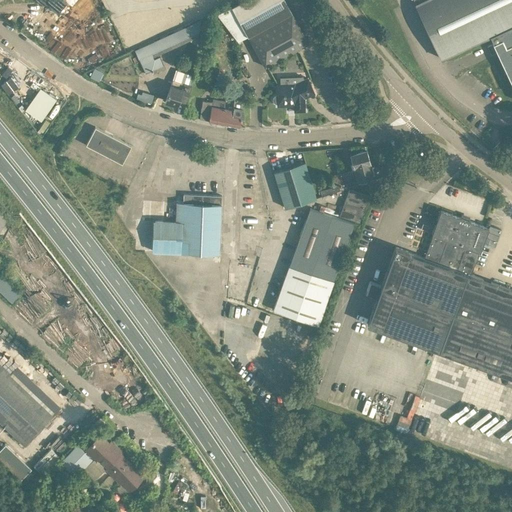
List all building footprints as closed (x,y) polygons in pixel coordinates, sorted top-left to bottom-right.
[(40,0),(57,13),(67,1),(64,0),(40,0)] [(243,0),(231,6),(248,36),(292,12),(285,0),(243,0)] [(511,0),(413,0),(441,59),(490,36),(511,83),(511,0)] [(292,12),(248,36),(265,67),(309,43),(292,12)] [(200,18),(198,37),(196,49),(205,49),(209,13),(200,18)] [(153,57),(198,37),(200,18),(135,50),(137,58),(139,58),(145,73),(154,69),(156,73),(166,69),(160,58),(154,60),(153,57)] [(8,67),(2,74),(6,78),(12,70),(8,67)] [(94,68),(90,77),(98,81),(103,72),(94,68)] [(175,70),(172,79),(165,101),(177,105),(178,101),(185,103),(191,85),(192,75),(175,70)] [(216,85),(227,85),(227,79),(225,78),(225,75),(217,75),(217,78),(216,78),(216,85)] [(9,93),(19,86),(11,76),(1,84),(9,93)] [(277,104),(277,106),(289,106),(289,104),(294,104),(294,112),(305,111),(304,98),(314,94),(308,78),(297,83),(297,84),(280,85),(280,93),(277,93),(277,95),(276,96),(275,96),(274,97),(273,97),(273,98),(273,99),(273,100),(273,101),(273,102),(274,103),(275,103),(276,104),(277,104)] [(20,89),(10,96),(18,105),(27,98),(20,89)] [(56,99),(43,90),(28,111),(41,121),(56,99)] [(140,91),(138,99),(154,102),(155,94),(140,91)] [(223,115),(224,108),(225,100),(212,98),(212,102),(203,101),(200,116),(210,118),(209,122),(226,125),(228,116),(223,115)] [(228,116),(226,125),(240,127),(241,118),(244,119),(243,100),(234,99),(232,107),(228,107),(228,109),(224,108),(223,115),(228,116)] [(122,164),(131,146),(95,127),(86,145),(122,164)] [(358,181),(365,179),(374,177),(366,149),(350,154),(354,167),(351,168),(352,171),(335,175),(335,178),(331,181),(333,187),(320,191),(322,197),(351,188),(349,183),(358,180),(358,181)] [(305,161),(274,171),(285,208),(316,198),(305,161)] [(348,190),(339,217),(358,224),(368,198),(348,190)] [(154,251),(219,254),(222,196),(183,194),(183,203),(177,202),(176,221),(155,220),(154,251)] [(309,208),(284,278),(273,310),(317,326),(318,325),(330,291),(354,224),(309,208)] [(488,228),(464,219),(440,210),(432,234),(433,235),(424,258),(395,247),(367,325),(419,343),(511,376),(511,289),(471,275),(479,251),(480,252),(488,228)] [(491,225),(488,237),(498,239),(501,227),(491,225)] [(0,273),(0,290),(12,302),(20,293),(0,273)] [(53,416),(43,406),(0,364),(0,420),(25,445),(46,423),(53,416)] [(100,434),(93,441),(85,450),(77,442),(58,462),(76,479),(83,471),(94,480),(104,469),(119,484),(128,492),(143,476),(120,454),(122,452),(111,441),(110,443),(100,434)] [(5,443),(0,448),(0,459),(20,479),(31,468),(5,443)] [(50,448),(33,466),(41,474),(58,456),(50,448)]
